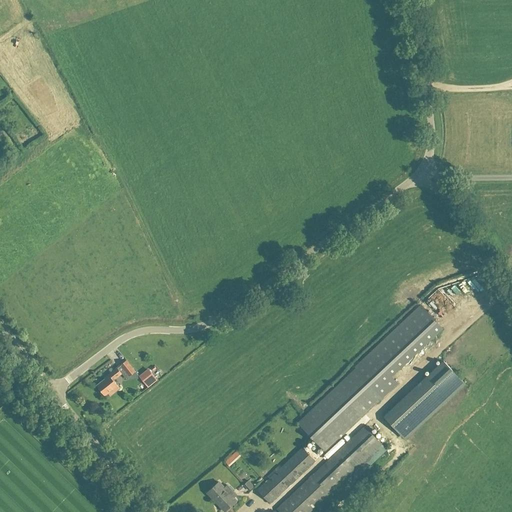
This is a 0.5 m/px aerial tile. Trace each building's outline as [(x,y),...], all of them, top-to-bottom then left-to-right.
[(446,57),(446,66),(458,66),(458,57),(446,57)] [(0,158),(13,149),(4,136),(0,138),(0,158)] [(356,367),(298,422),(324,451),(383,396),(397,382),(391,376),(442,328),(421,306),(356,367)] [(120,365),(129,376),(136,371),(127,359),(120,365)] [(405,439),(465,383),(443,360),(383,416),(405,439)] [(117,385),(113,380),(121,373),(116,367),(103,378),(104,379),(96,386),(104,396),(117,385)] [(149,368),(139,376),(148,387),(158,380),(149,368)] [(281,511),(307,511),(381,443),(365,425),(277,508),(281,511)] [(271,501),(315,460),(302,447),(259,488),(271,501)] [(236,450),(231,455),(236,460),(241,455),(236,450)] [(233,461),(228,464),(239,480),(244,476),(233,461)] [(242,486),(249,492),(254,487),(247,481),(242,486)] [(219,482),(207,493),(224,511),(236,500),(234,498),(230,494),(234,490),(227,484),(224,487),(219,482)]
